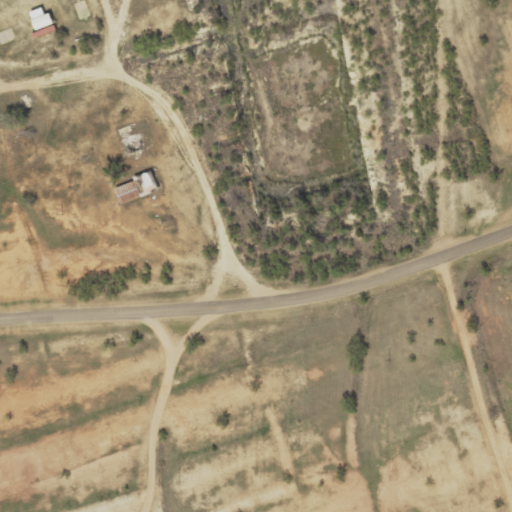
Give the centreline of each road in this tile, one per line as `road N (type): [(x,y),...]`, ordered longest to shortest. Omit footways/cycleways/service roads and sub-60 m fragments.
road 1 (residential): [(0,317),(262,301),(360,281),(511,227)]
road 2 (residential): [(262,301),(228,267),(164,107),(133,81),(119,0)]
road 3 (residential): [(64,315),(35,240),(46,232),(91,226),(173,258),(228,267)]
road 4 (residential): [(437,0),(444,252)]
road 5 (residential): [(511,492),(444,252)]
road 6 (residential): [(143,511),(169,371),(218,306)]
